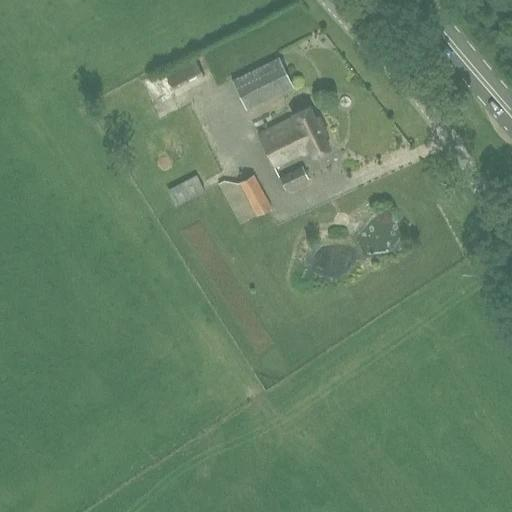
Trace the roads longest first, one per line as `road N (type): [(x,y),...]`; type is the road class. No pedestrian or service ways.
road 1 (unclassified): [(511,244),(438,123),(326,0)]
road 2 (primary): [(405,0),(511,126)]
road 3 (primary): [(511,103),(425,0)]
